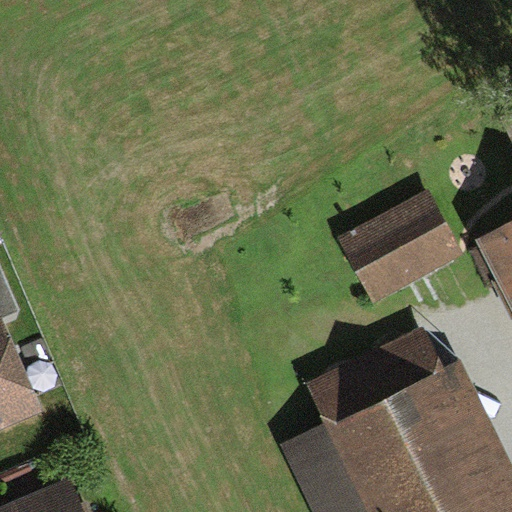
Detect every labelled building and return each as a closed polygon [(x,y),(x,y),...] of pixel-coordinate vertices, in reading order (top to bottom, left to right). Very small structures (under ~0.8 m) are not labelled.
[(430,197),(341,241),(372,305),(461,261),(430,197)] [(511,235),(479,253),(511,318),(511,235)] [(0,434),(41,415),(6,340),(0,326),(0,320),(17,313),(0,275),(0,434)] [(424,334),(311,390),(331,431),(293,449),(324,511),(511,511),(511,478),(460,374),(447,380),(424,334)] [(82,511),(69,481),(0,511),(82,511)]
